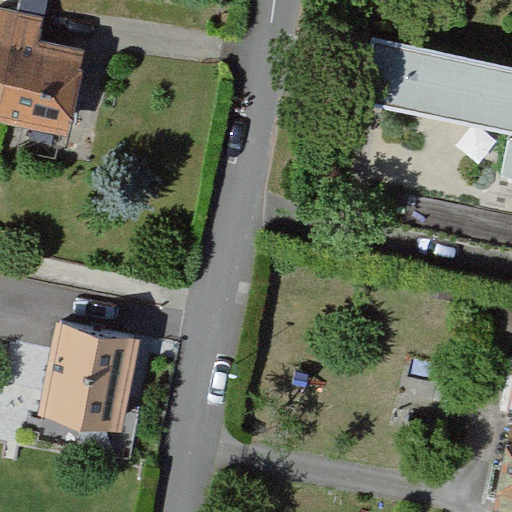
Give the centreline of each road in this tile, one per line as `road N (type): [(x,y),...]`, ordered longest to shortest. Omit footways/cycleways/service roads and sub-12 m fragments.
road 1 (residential): [(274,0),(172,511)]
road 2 (unknown): [(184,449),(472,496),(488,481),(511,378)]
road 3 (unknown): [(0,279),(210,323)]
